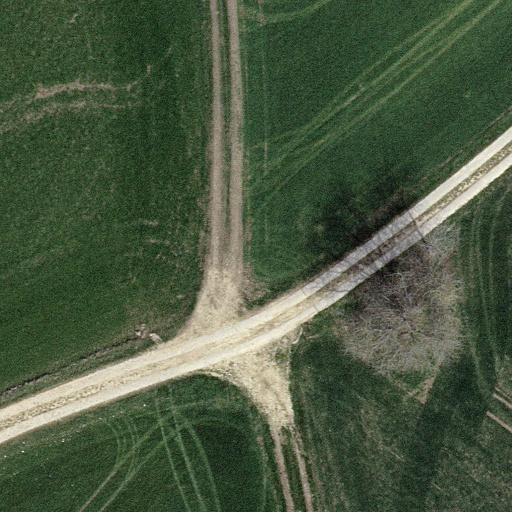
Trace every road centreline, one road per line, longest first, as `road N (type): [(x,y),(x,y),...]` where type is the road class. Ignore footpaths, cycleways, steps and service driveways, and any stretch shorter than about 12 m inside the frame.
road 1 (track): [(511,146),(346,290),(204,357),(0,428)]
road 2 (track): [(204,357),(225,193),(210,0)]
road 3 (track): [(277,321),(306,511)]
